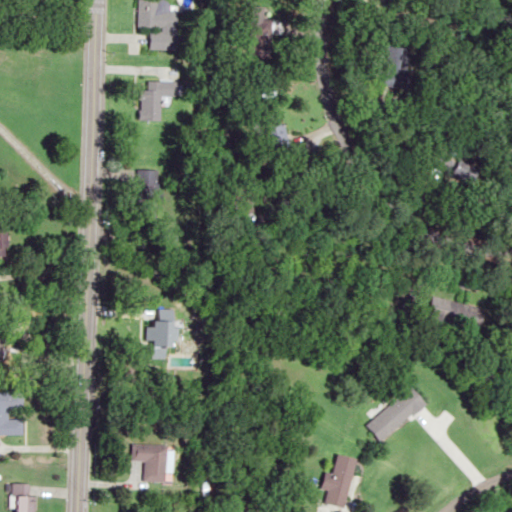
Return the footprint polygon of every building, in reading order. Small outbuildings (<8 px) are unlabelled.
[(147,49),(172,49),(173,18),(166,18),(166,0),(135,0),(135,29),(147,29),(147,49)] [(157,120),(157,95),(174,95),(175,81),(136,80),(135,119),(157,120)] [(151,170),(135,170),(135,192),(151,192),(151,170)] [(481,302),(429,302),(429,322),(481,322),(481,302)] [(174,321),(155,320),(154,346),(174,346),(174,321)] [(365,425),(380,442),(425,403),(410,386),(365,425)] [(0,392),(0,435),(23,435),(23,419),(10,419),(10,410),(24,410),(24,392),(0,392)] [(169,445),(133,443),(132,461),(145,461),(144,481),(167,482),(169,445)] [(355,458),(336,454),(333,473),(325,472),(319,502),(345,508),(355,458)] [(9,509),(15,509),(15,511),(29,511),(29,484),(9,484),(9,509)]
